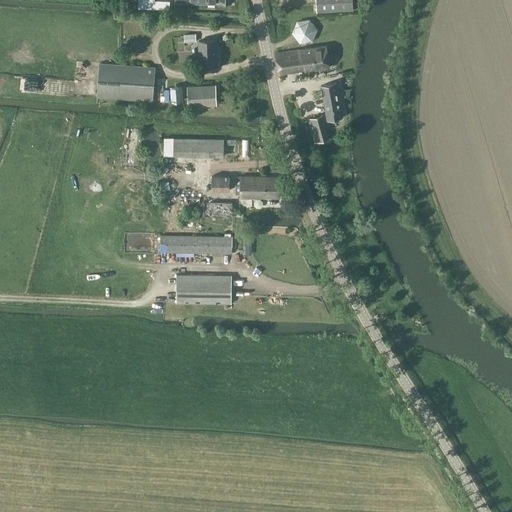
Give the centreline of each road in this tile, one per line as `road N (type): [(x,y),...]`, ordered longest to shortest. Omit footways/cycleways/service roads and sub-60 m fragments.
road 1 (tertiary): [(484,511),(370,328),(311,214),(256,0)]
road 2 (track): [(0,299),(131,304),(153,293),(164,269),(234,268),(309,291),(347,286)]
